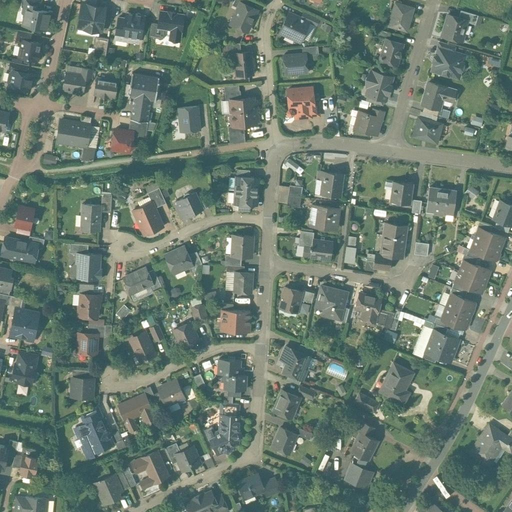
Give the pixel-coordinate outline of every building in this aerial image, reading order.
[(42,3),(26,0),(24,0),(23,8),(26,9),(26,8),(40,11),(42,3)] [(238,8),(230,24),(247,31),(257,10),(247,5),(240,2),(238,8)] [(413,8),(395,3),(388,26),(407,31),(413,8)] [(105,8),(82,4),(78,28),(101,32),(105,8)] [(40,11),(26,8),(26,9),(23,25),(46,30),(50,13),(40,11)] [(478,15),(461,10),(459,17),(467,20),(466,22),(475,24),(478,15)] [(175,14),(168,13),(160,12),(158,25),(158,28),(164,29),(171,30),(169,40),(179,41),(183,16),(175,14)] [(319,19),(303,12),(301,17),(309,21),(309,22),(316,26),(319,19)] [(301,17),(291,13),(289,16),(287,15),(281,29),(286,31),(284,35),(295,40),(297,36),(302,38),(309,22),(309,21),(301,17)] [(132,20),(129,37),(141,39),(145,16),(141,16),(140,14),(138,14),(136,14),(135,15),(128,14),(127,19),(132,20)] [(459,17),(448,14),(442,36),(463,42),(464,35),(463,33),(466,22),(467,20),(459,17)] [(132,20),(127,19),(118,18),(114,40),(129,42),(129,37),(132,20)] [(158,25),(151,24),(149,38),(163,40),(164,29),(158,28),(158,25)] [(390,32),(378,29),(376,36),(385,39),(386,38),(389,39),(390,32)] [(32,34),(18,31),(15,43),(21,44),(22,40),(30,41),(32,34)] [(108,39),(95,37),(93,49),(95,49),(94,55),(105,57),(108,39)] [(389,39),(386,38),(385,39),(379,60),(397,65),(403,43),(389,39)] [(30,41),(22,40),(21,44),(18,57),(37,61),(37,60),(38,60),(38,59),(39,59),(40,59),(41,59),(41,58),(42,58),(42,57),(42,56),(42,55),(42,54),(41,54),(41,53),(40,53),(40,52),(39,52),(41,44),(30,41)] [(455,46),(439,41),(437,47),(438,48),(438,47),(454,52),(455,46)] [(240,43),(222,45),(223,55),(234,54),(234,53),(241,53),(240,43)] [(318,45),(302,47),(303,54),(306,54),(306,58),(319,57),(318,45)] [(454,52),(438,47),(438,48),(436,55),(434,56),(432,61),(434,63),(432,70),(441,73),(441,74),(448,76),(450,76),(458,78),(461,71),(462,71),(464,70),(465,68),(465,65),(464,63),(463,63),(464,58),(463,54),(454,52)] [(241,53),(234,53),(234,54),(235,59),(233,59),(235,71),(236,71),(237,76),(253,75),(252,68),(254,68),(253,58),(251,59),(250,52),(241,53)] [(303,54),(284,56),(285,74),(292,73),(294,75),(297,75),(299,72),(307,72),(306,58),(306,54),(303,54)] [(28,66),(11,62),(9,70),(12,71),(12,70),(27,73),(28,66)] [(81,75),(66,73),(64,84),(63,84),(62,90),(68,91),(68,90),(70,90),(69,92),(77,94),(78,92),(83,92),(85,81),(87,69),(82,68),(81,75)] [(27,73),(12,70),(12,71),(12,72),(10,73),(8,82),(9,85),(9,86),(29,91),(33,75),(27,73)] [(392,77),(371,70),(366,86),(368,87),(366,94),(367,94),(385,99),(386,100),(387,93),(388,94),(391,86),(390,85),(392,77)] [(158,78),(133,74),(133,73),(132,73),(129,93),(128,93),(128,94),(129,94),(128,97),(129,97),(134,98),(132,111),(149,113),(151,101),(154,101),(155,102),(158,83),(159,83),(159,82),(158,81),(159,77),(158,77),(158,78)] [(117,82),(97,78),(94,94),(100,95),(100,97),(108,98),(108,97),(115,98),(117,82)] [(456,90),(428,82),(422,103),(424,104),(439,108),(442,98),(453,101),(456,90)] [(313,87),(287,89),(289,109),(287,112),(287,114),(289,116),(292,116),(294,114),(295,113),(296,119),(306,118),(306,115),(310,114),(308,98),(314,97),(313,87)] [(240,91),(225,93),(226,101),(230,101),(230,100),(241,99),(240,91)] [(385,99),(367,94),(366,100),(383,105),(385,99)] [(314,97),(308,98),(310,114),(310,116),(319,115),(317,97),(314,97)] [(241,99),(230,100),(230,101),(232,114),(256,111),(255,108),(257,108),(257,100),(255,100),(254,98),(241,99)] [(439,108),(424,104),(422,111),(437,116),(439,108)] [(179,132),(201,131),(200,105),(178,106),(179,132)] [(371,114),(359,111),(358,117),(352,116),(350,124),(355,125),(354,128),(372,133),(375,122),(379,110),(373,108),(371,114)] [(384,112),(379,110),(375,122),(381,124),(384,112)] [(9,114),(0,111),(0,130),(5,131),(9,114)] [(149,113),(132,111),(131,119),(130,120),(147,122),(148,121),(147,121),(149,113)] [(256,111),(232,114),(233,126),(228,127),(229,135),(244,134),(244,126),(257,125),(257,122),(259,122),(258,114),(256,114),(256,111)] [(422,111),(421,111),(419,117),(435,122),(437,116),(422,111)] [(419,117),(418,117),(413,136),(436,142),(442,124),(435,122),(419,117)] [(481,125),(482,120),(474,117),(473,123),(481,125)] [(130,120),(128,131),(133,132),(133,133),(139,133),(138,136),(146,137),(148,122),(147,122),(130,120)] [(90,125),(61,121),(57,142),(86,147),(90,125)] [(381,124),(375,122),(372,133),(378,135),(381,124)] [(128,131),(115,129),(112,149),(130,152),(130,150),(136,145),(134,143),(137,141),(138,136),(139,133),(133,133),(133,132),(128,131)] [(244,134),(229,135),(230,145),(245,143),(244,134)] [(45,153),(43,162),(56,165),(58,156),(45,153)] [(295,171),(299,165),(289,158),(285,164),(295,171)] [(342,175),(318,171),(317,179),(323,180),(321,194),(339,197),(342,175)] [(237,177),(236,177),(235,191),(257,192),(258,178),(249,177),(237,177)] [(412,184),(394,181),(391,201),(409,203),(412,184)] [(466,194),(475,198),(479,189),(470,185),(466,194)] [(443,188),(429,186),(427,209),(434,210),(433,214),(439,215),(443,188)] [(159,188),(148,193),(152,202),(155,209),(166,204),(159,188)] [(456,190),(443,188),(439,215),(445,216),(446,212),(453,212),(456,190)] [(257,192),(235,191),(234,205),(238,205),(250,206),(256,206),(257,192)] [(112,195),(102,194),(101,206),(101,212),(111,213),(112,195)] [(192,195),(188,194),(184,195),(183,199),(174,203),(178,212),(184,209),(187,217),(202,210),(195,194),(192,195)] [(211,206),(206,195),(200,198),(205,209),(211,206)] [(301,197),(288,196),(286,206),(299,207),(301,197)] [(421,200),(414,199),(412,212),(420,213),(421,200)] [(508,200),(505,199),(502,200),(501,201),(500,200),(493,218),(497,220),(510,225),(511,225),(511,221),(511,204),(509,204),(510,203),(508,200)] [(152,202),(133,211),(139,224),(141,223),(146,235),(163,227),(155,209),(152,202)] [(101,206),(82,205),(80,230),(100,231),(101,212),(101,206)] [(338,208),(312,205),(309,226),(335,229),(338,208)] [(34,209),(19,206),(15,226),(18,227),(30,229),(34,209)] [(510,225),(497,220),(494,227),(507,232),(510,225)] [(492,226),(479,221),(477,227),(478,228),(479,227),(490,232),(492,226)] [(406,226),(386,223),(384,235),(404,238),(406,226)] [(30,229),(18,227),(16,233),(29,236),(30,230),(30,229)] [(490,232),(479,227),(478,228),(474,239),(500,248),(504,237),(490,232)] [(314,233),(301,231),(299,246),(304,247),(310,247),(311,248),(313,238),(314,233)] [(348,243),(356,244),(357,236),(349,235),(348,243)] [(404,238),(384,235),(381,254),(381,255),(391,256),(401,258),(404,238)] [(253,237),(233,236),(231,255),(231,256),(241,257),(249,257),(250,250),(252,250),(253,237)] [(44,240),(30,237),(28,242),(38,244),(37,248),(42,249),(44,240)] [(3,246),(36,253),(37,248),(38,244),(28,242),(5,238),(3,246)] [(313,238),(311,248),(310,247),(310,249),(311,249),(310,258),(310,259),(330,261),(333,241),(313,238)] [(500,248),(474,239),(470,249),(470,250),(481,254),(496,259),(496,258),(497,259),(499,254),(498,253),(500,248)] [(429,244),(422,243),(421,255),(427,256),(429,244)] [(88,245),(70,244),(70,254),(77,254),(77,253),(88,254),(88,245)] [(36,253),(3,246),(1,255),(15,258),(19,259),(34,262),(36,253)] [(356,262),(356,246),(346,246),(345,262),(356,262)] [(184,247),(165,256),(173,274),(189,267),(193,266),(188,256),(184,247)] [(310,247),(304,247),(303,257),(310,258),(311,249),(310,249),(310,247)] [(481,254),(470,250),(470,249),(468,249),(466,255),(477,259),(479,260),(481,254)] [(202,264),(197,252),(188,256),(193,266),(189,267),(192,273),(201,269),(202,264)] [(88,254),(77,253),(77,254),(76,264),(78,264),(77,278),(80,278),(82,280),(86,281),(88,279),(101,280),(101,270),(100,270),(100,255),(88,254)] [(391,256),(381,255),(381,254),(376,253),(374,268),(389,271),(391,256)] [(466,255),(464,254),(461,260),(464,261),(464,260),(475,264),(477,259),(466,255)] [(241,257),(231,256),(231,255),(225,255),(225,265),(227,265),(241,266),(241,257)] [(475,264),(464,260),(464,261),(460,271),(460,272),(485,281),(490,270),(475,264)] [(429,276),(435,278),(438,266),(432,264),(429,276)] [(11,271),(0,268),(0,287),(10,290),(12,278),(10,277),(11,271)] [(146,268),(124,278),(131,294),(149,285),(153,284),(148,273),(146,268)] [(161,287),(154,270),(148,273),(153,284),(149,285),(152,291),(161,287)] [(485,281),(460,272),(460,271),(459,271),(455,282),(455,283),(469,288),(481,292),(485,281)] [(244,272),(235,272),(234,292),(251,293),(252,273),(244,272)] [(469,288),(455,283),(455,282),(454,282),(452,288),(466,293),(469,288)] [(94,285),(77,284),(76,295),(81,295),(81,294),(93,295),(94,285)] [(347,293),(322,286),(317,306),(332,310),(331,316),(339,318),(340,318),(343,307),(347,293)] [(10,290),(0,287),(0,293),(9,296),(10,290)] [(302,291),(285,287),(285,289),(282,297),(280,308),(297,313),(300,300),(302,292),(302,291)] [(314,292),(303,288),(302,291),(302,292),(300,300),(311,303),(314,292)] [(466,293),(452,288),(450,294),(451,294),(452,294),(464,299),(466,293)] [(9,296),(0,293),(0,300),(4,302),(3,304),(9,305),(11,296),(9,296)] [(381,299),(359,293),(355,309),(363,311),(361,319),(375,323),(378,308),(381,299)] [(93,295),(81,294),(81,295),(80,307),(78,309),(78,313),(79,315),(79,317),(97,318),(99,296),(93,295)] [(464,299),(452,294),(451,294),(447,307),(470,316),(475,303),(464,299)] [(23,299),(11,296),(9,305),(8,314),(14,315),(16,308),(21,310),(22,307),(21,307),(23,299)] [(233,304),(216,303),(215,311),(222,312),(222,309),(233,310),(233,304)] [(203,305),(192,308),(196,321),(206,318),(203,305)] [(123,306),(117,313),(123,319),(129,312),(123,306)] [(349,309),(343,307),(340,318),(339,318),(338,321),(346,323),(349,309)] [(470,316),(447,307),(442,320),(453,324),(465,329),(470,316)] [(21,310),(16,308),(14,315),(10,334),(21,336),(21,337),(28,339),(28,338),(34,339),(37,325),(35,324),(37,313),(21,310)] [(389,311),(378,308),(375,323),(385,325),(389,311)] [(233,310),(222,309),(222,312),(221,331),(249,332),(250,311),(233,310)] [(144,319),(145,326),(155,323),(153,316),(144,319)] [(399,319),(393,317),(390,329),(395,330),(399,319)] [(453,324),(442,320),(436,318),(434,324),(435,324),(448,329),(450,330),(453,324)] [(446,334),(434,330),(433,330),(435,324),(434,324),(427,321),(420,338),(455,351),(459,340),(446,334)] [(190,322),(174,330),(182,348),(198,341),(190,322)] [(106,325),(88,324),(87,332),(90,332),(90,333),(97,334),(97,337),(105,337),(106,325)] [(448,329),(435,324),(433,330),(434,330),(446,334),(448,329)] [(157,325),(150,328),(156,341),(163,338),(157,325)] [(394,334),(387,331),(384,338),(391,341),(394,334)] [(90,333),(78,333),(77,353),(96,354),(97,337),(97,334),(90,333)] [(146,334),(130,341),(140,363),(156,356),(146,334)] [(455,351),(420,338),(414,355),(422,358),(424,352),(425,352),(437,357),(450,362),(455,351)] [(314,350),(301,344),(297,352),(309,356),(309,357),(311,358),(314,350)] [(297,352),(286,346),(280,359),(287,362),(283,371),(289,374),(302,379),(302,380),(306,369),(304,368),(309,357),(309,356),(297,352)] [(37,355),(20,352),(18,360),(34,363),(36,361),(37,355)] [(437,357),(425,352),(424,352),(422,358),(435,363),(437,357)] [(240,360),(219,359),(218,374),(222,375),(222,374),(242,375),(243,368),(240,367),(240,360)] [(34,363),(18,360),(17,364),(15,364),(12,380),(19,381),(20,384),(27,385),(29,384),(31,384),(34,369),(33,367),(34,363)] [(414,373),(394,363),(379,392),(404,404),(409,392),(402,389),(406,381),(409,382),(414,373)] [(345,379),(348,369),(330,364),(327,374),(345,379)] [(91,371),(73,370),(72,377),(90,378),(91,371)] [(206,386),(200,374),(193,377),(199,389),(206,386)] [(242,375),(222,374),(222,375),(222,382),(225,382),(224,389),(241,390),(245,390),(246,375),(242,375)] [(302,379),(289,374),(286,379),(299,385),(302,379)] [(90,378),(72,377),(71,397),(93,398),(94,379),(90,378)] [(177,380),(158,388),(160,392),(166,406),(169,412),(180,408),(177,401),(184,398),(177,380)] [(315,392),(300,386),(297,393),(312,399),(315,392)] [(241,390),(228,389),(227,403),(232,404),(233,397),(241,397),(241,390)] [(300,397),(282,390),(274,411),(291,418),(300,397)] [(511,391),(502,405),(511,412),(511,391)] [(160,392),(154,395),(163,415),(169,413),(169,412),(166,406),(160,392)] [(379,403),(359,393),(355,402),(375,412),(379,403)] [(144,394),(119,405),(130,431),(136,428),(132,418),(141,414),(146,424),(156,420),(144,394)] [(227,403),(221,403),(220,415),(221,415),(238,416),(239,404),(232,404),(227,403)] [(97,406),(81,413),(86,424),(100,418),(101,418),(102,417),(97,406)] [(238,416),(221,415),(220,432),(215,434),(212,428),(205,431),(209,440),(212,439),(215,446),(214,448),(217,455),(224,452),(224,453),(227,454),(231,452),(232,449),(231,447),(238,444),(238,438),(240,438),(241,437),(241,434),(240,433),(239,432),(240,416),(238,416)] [(86,424),(75,429),(79,438),(81,437),(84,445),(83,448),(87,457),(90,458),(96,455),(95,452),(112,444),(109,437),(110,437),(111,434),(110,432),(107,432),(101,418),(100,418),(86,424)] [(178,421),(172,418),(170,424),(176,427),(178,421)] [(374,428),(364,422),(360,431),(370,436),(374,428)] [(489,424),(470,453),(489,465),(492,460),(491,459),(500,446),(511,454),(511,453),(511,440),(507,437),(489,424)] [(280,427),(272,447),(289,454),(297,435),(297,434),(294,433),(280,427)] [(312,433),(296,427),(294,433),(297,434),(297,435),(310,440),(312,433)] [(370,436),(360,431),(359,432),(360,432),(351,451),(369,460),(373,452),(371,450),(376,439),(370,436)] [(18,442),(10,440),(8,447),(6,456),(14,457),(15,456),(16,451),(18,442)] [(176,443),(165,448),(173,464),(179,461),(176,454),(180,452),(176,443)] [(8,447),(0,444),(0,468),(3,470),(6,456),(8,447)] [(34,449),(23,447),(22,452),(24,452),(22,458),(20,468),(19,473),(34,477),(38,458),(38,456),(38,454),(36,451),(34,449)] [(180,452),(176,454),(179,461),(183,470),(199,463),(192,447),(180,452)] [(157,451),(132,463),(136,473),(146,468),(151,478),(140,482),(143,488),(169,477),(157,451)] [(22,458),(15,456),(14,457),(12,466),(20,468),(22,458)] [(369,488),(374,469),(349,463),(344,482),(369,488)] [(129,468),(122,471),(130,487),(130,488),(136,485),(129,468)] [(122,471),(115,474),(117,480),(121,488),(122,491),(130,487),(122,471)] [(256,475),(237,482),(244,498),(251,495),(253,496),(264,491),(266,496),(270,495),(265,482),(262,483),(259,482),(256,475)] [(111,476),(94,483),(103,503),(120,495),(117,489),(121,488),(117,480),(113,481),(111,476)] [(275,478),(265,482),(270,495),(280,491),(275,478)] [(211,492),(202,496),(201,494),(193,498),(194,499),(185,503),(189,511),(191,510),(191,511),(209,511),(215,510),(218,508),(214,498),(211,492)] [(221,495),(214,498),(218,508),(215,510),(215,511),(227,511),(229,511),(221,495)] [(45,511),(47,499),(27,497),(26,498),(16,497),(16,503),(23,504),(22,511),(45,511)] [(22,511),(23,504),(16,503),(14,511),(22,511)]
